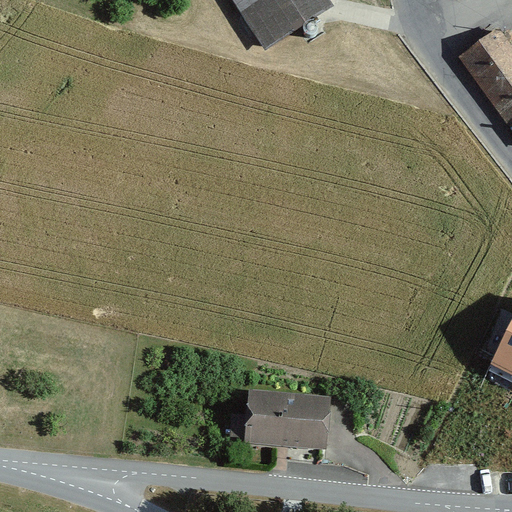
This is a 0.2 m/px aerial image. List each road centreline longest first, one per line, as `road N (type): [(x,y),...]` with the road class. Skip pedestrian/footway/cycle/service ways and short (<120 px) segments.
road 1 (unclassified): [(77,469),(511,507)]
road 2 (unclassified): [(414,0),(453,80),(511,156)]
